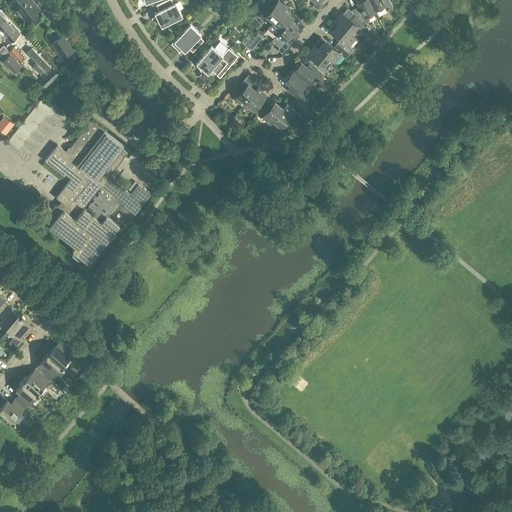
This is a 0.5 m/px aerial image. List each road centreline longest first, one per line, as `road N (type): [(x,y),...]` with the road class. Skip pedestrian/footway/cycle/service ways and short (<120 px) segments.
road 1 (residential): [(0,385),(51,323),(0,274)]
road 2 (residential): [(200,111),(153,64),(110,0)]
